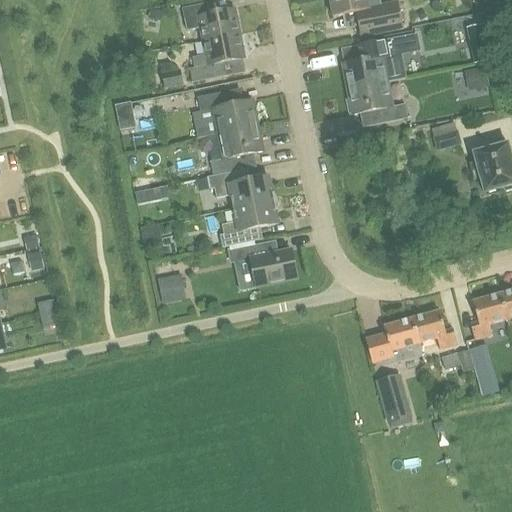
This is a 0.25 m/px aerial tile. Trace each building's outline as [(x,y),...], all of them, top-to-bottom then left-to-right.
[(381,8),(378,0),(329,0),(333,18),(342,16),(356,13),(359,27),(361,36),(401,28),(396,4),(381,8)] [(204,42),(239,35),(234,11),(209,16),(207,5),(182,10),(187,32),(201,29),(204,42)] [(420,21),(426,17),(422,10),(416,13),(420,21)] [(149,19),(160,21),(161,14),(150,12),(149,19)] [(244,60),(239,35),(204,42),(207,56),(193,59),(195,70),(190,71),(193,84),(222,78),(219,65),(244,60)] [(348,91),(387,83),(405,79),(400,55),(419,52),(416,36),(351,49),(354,63),(342,66),(348,91)] [(487,49),(473,52),(475,64),(490,61),(487,49)] [(489,85),(485,66),(464,70),(468,89),(489,85)] [(165,90),(184,87),(181,72),(162,76),(165,90)] [(392,108),(387,83),(348,91),(353,116),(360,115),(378,111),(381,125),(408,119),(405,106),(392,108)] [(198,99),(201,113),(213,110),(218,135),(258,127),(253,102),(244,103),(233,106),(230,92),(224,93),(198,99)] [(135,129),(130,105),(117,107),(121,132),(135,129)] [(237,158),(254,154),(263,152),(258,127),(218,135),(223,160),(223,161),(211,163),(214,178),(240,172),(237,158)] [(456,132),(435,138),(432,138),(436,153),(461,146),(458,131),(456,132)] [(504,189),(505,192),(507,193),(511,191),(511,163),(507,145),(473,155),(475,161),(468,164),(472,180),(480,178),(485,194),(504,189)] [(144,153),(127,156),(134,194),(152,190),(144,153)] [(235,210),(278,201),(277,198),(275,193),(272,194),(269,178),(243,184),(240,172),(214,178),(209,179),(211,191),(215,190),(217,200),(232,197),(235,210)] [(279,204),(278,201),(235,210),(238,224),(223,227),(225,237),(221,237),(224,250),(256,243),(253,231),(279,225),(276,210),(278,209),(279,204)] [(139,245),(155,244),(154,222),(138,223),(139,245)] [(27,252),(38,249),(35,237),(24,239),(27,252)] [(259,258),(256,246),(227,252),(230,264),(250,260),(256,289),(297,280),(291,251),(279,253),(259,258)] [(41,255),(28,257),(32,274),(44,271),(41,255)] [(163,303),(184,300),(180,275),(159,279),(163,303)] [(511,292),(500,296),(507,320),(511,318),(511,292)] [(507,320),(500,296),(473,303),(478,321),(470,324),(475,342),(493,337),(489,325),(507,320)] [(53,301),(37,305),(40,316),(56,313),(53,301)] [(252,301),(229,307),(232,318),(255,312),(252,301)] [(439,312),(412,320),(419,345),(436,340),(440,352),(457,347),(452,329),(445,332),(439,312)] [(56,313),(40,316),(42,328),(58,325),(56,313)] [(419,345),(412,320),(384,328),(389,348),(381,350),(386,366),(403,361),(422,356),(419,345)] [(10,347),(4,349),(0,331),(0,350),(10,348),(10,347)] [(492,345),(468,352),(473,372),(474,378),(499,371),(492,345)] [(473,372),(468,352),(457,354),(461,367),(463,375),(473,372)] [(461,367),(457,354),(442,358),(445,372),(461,367)] [(399,377),(377,383),(388,424),(410,418),(399,377)] [(380,423),(378,403),(357,404),(359,425),(380,423)]
